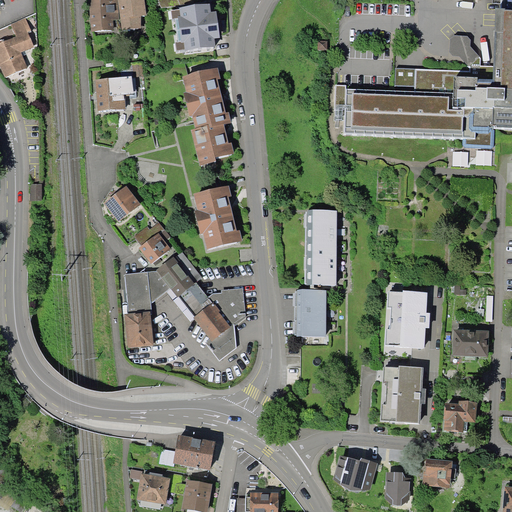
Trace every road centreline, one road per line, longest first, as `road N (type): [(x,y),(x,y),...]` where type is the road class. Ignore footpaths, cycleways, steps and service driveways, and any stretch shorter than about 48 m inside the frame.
road 1 (tertiary): [(0,109),(15,172),(15,323),(34,373),(84,405),(237,424)]
road 2 (residential): [(237,424),(267,377),(272,344),(244,63),(262,0)]
road 3 (residential): [(423,169),(493,173),(501,187),(497,451)]
road 4 (residential): [(497,451),(331,436),(287,458)]
